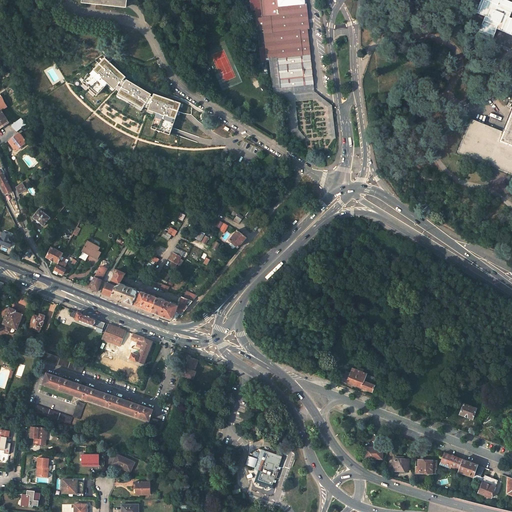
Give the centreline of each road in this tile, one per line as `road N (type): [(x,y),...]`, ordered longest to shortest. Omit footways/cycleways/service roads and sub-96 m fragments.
road 1 (track): [(4,89),(12,83),(38,118),(88,154),(109,197),(121,195),(143,167),(193,190),(220,172),(258,182),(300,176)]
road 2 (residential): [(68,0),(85,14),(141,26),(179,87),(305,168)]
road 3 (residential): [(342,398),(511,464)]
road 4 (residential): [(305,168),(195,303)]
road 5 (primary): [(46,285),(184,336)]
road 6 (primary): [(176,329),(47,281)]
road 7 (primary): [(487,511),(359,469)]
